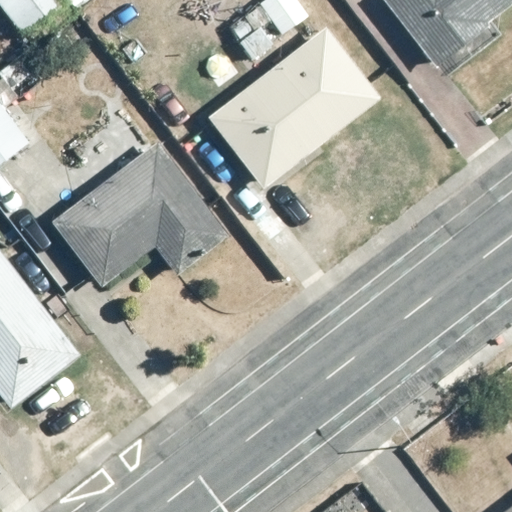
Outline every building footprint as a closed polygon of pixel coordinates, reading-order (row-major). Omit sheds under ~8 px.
[(51,4),(48,0),(0,0),(0,9),(15,30),(51,4)] [(305,18),(292,0),(254,0),(223,23),(249,58),(305,18)] [(511,0),(386,0),(443,73),(495,32),(488,24),(511,4),(511,0)] [(325,27),(207,118),(264,191),(381,100),(325,27)] [(0,166),(26,147),(0,112),(0,111),(38,83),(14,51),(0,61),(0,166)] [(158,140),(51,221),(102,287),(155,247),(178,277),(232,236),(158,140)] [(0,249),(0,395),(11,410),(82,355),(0,249)]
